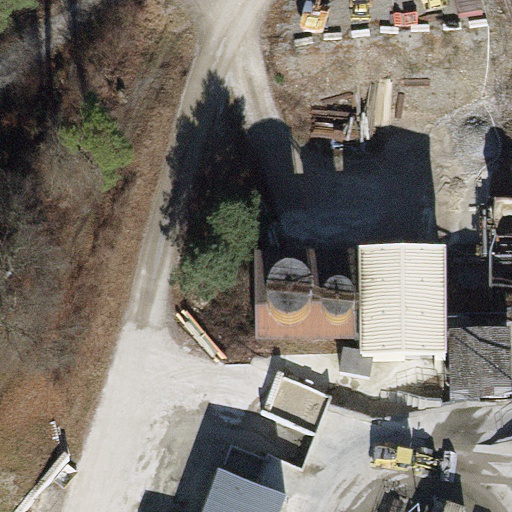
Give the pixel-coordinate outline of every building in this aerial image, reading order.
[(445,263),(258,265),(259,340),(365,339),(365,356),(365,360),(376,360),(446,359),(445,263)] [(456,337),(458,398),(511,396),(509,336),(456,337)] [(365,360),(365,356),(347,353),(343,375),(372,380),(376,360),(365,360)] [(277,511),(282,500),(220,477),(207,511),(277,511)] [(467,511),(439,502),(435,511),(467,511)]
